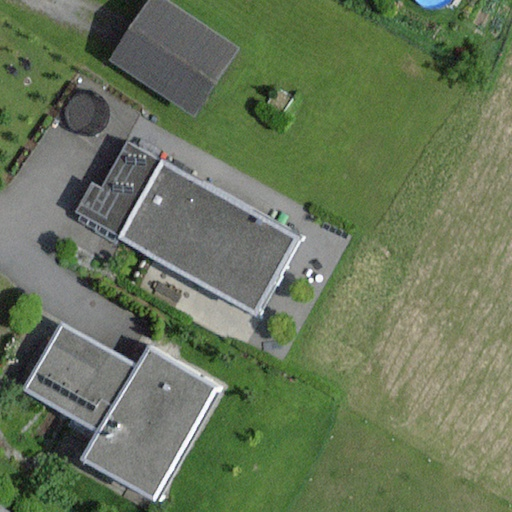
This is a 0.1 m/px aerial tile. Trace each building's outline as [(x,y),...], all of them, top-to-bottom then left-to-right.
[(182,0),(169,0),(134,53),(214,105),(253,46),(182,0)] [(143,139),(117,185),(108,180),(92,209),(276,310),(318,235),(143,139)] [(154,366),(75,322),(40,383),(120,427),(103,457),(174,496),(235,385),(165,347),(154,366)] [(0,496),(0,511),(2,511),(9,503),(0,496)] [(34,511),(13,497),(9,503),(2,511),(34,511)]
